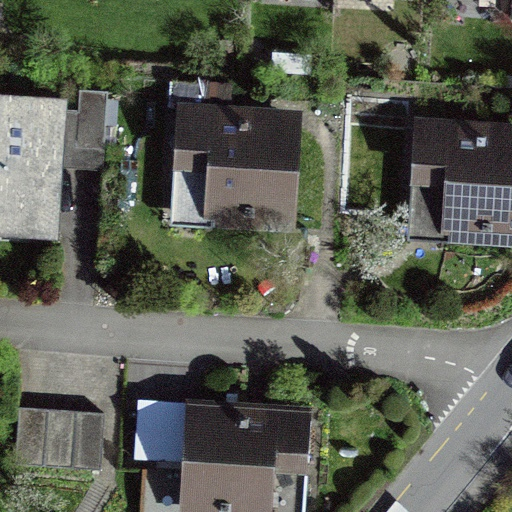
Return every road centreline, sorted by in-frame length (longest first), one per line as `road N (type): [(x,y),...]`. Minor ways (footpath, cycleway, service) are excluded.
road 1 (residential): [(505,398),(431,359),(0,319)]
road 2 (unclassified): [(505,398),(414,511)]
